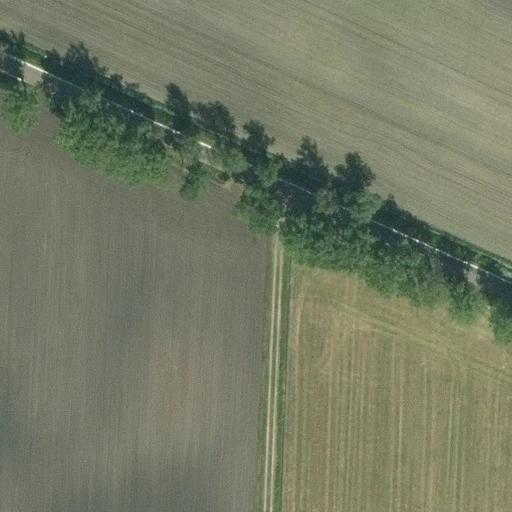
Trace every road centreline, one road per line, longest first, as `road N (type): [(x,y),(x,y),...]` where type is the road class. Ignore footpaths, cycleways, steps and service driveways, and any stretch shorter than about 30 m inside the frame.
road 1 (tertiary): [(511,294),(0,65)]
road 2 (track): [(267,511),(286,194)]
